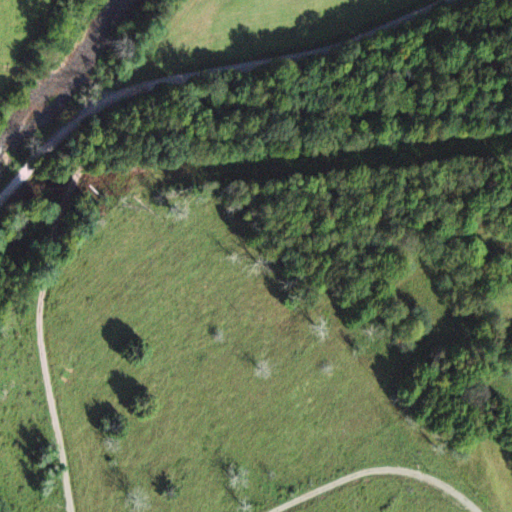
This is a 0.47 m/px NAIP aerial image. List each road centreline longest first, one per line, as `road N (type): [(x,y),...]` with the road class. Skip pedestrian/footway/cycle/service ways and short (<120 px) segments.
road 1 (track): [(472,511),(437,485),(391,470),(358,473),(269,511),(64,463),(44,335),(62,224),(27,174)]
road 2 (tertiary): [(0,201),(59,136),(134,88),(270,61)]
road 3 (tertiary): [(270,61),(363,39),(465,0)]
